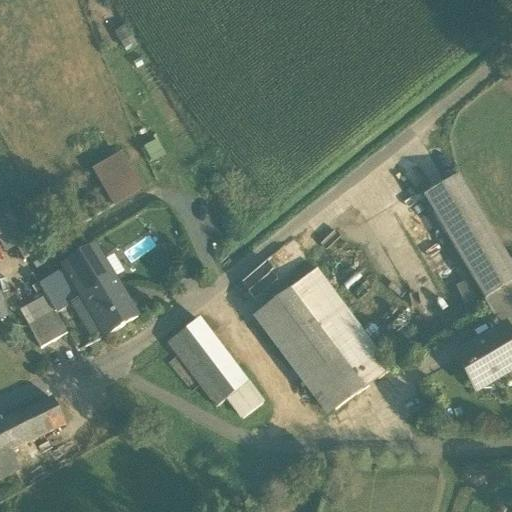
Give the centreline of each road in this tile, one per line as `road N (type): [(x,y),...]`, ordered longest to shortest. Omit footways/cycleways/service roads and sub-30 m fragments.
road 1 (residential): [(0,405),(103,367),(259,444),(511,447)]
road 2 (track): [(103,367),(192,307),(511,48)]
